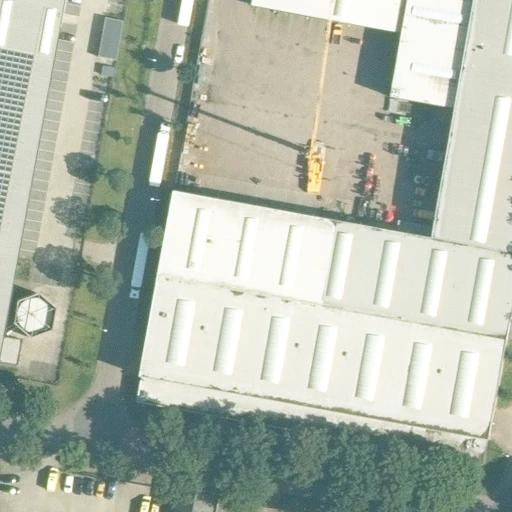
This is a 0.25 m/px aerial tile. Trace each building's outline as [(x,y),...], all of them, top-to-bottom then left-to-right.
[(0,0),(0,362),(16,365),(21,340),(0,336),(0,335),(56,27),(57,27),(62,0),(0,0)] [(511,0),(253,0),(253,6),(402,33),(391,97),(455,109),(432,238),(511,251),(511,0)] [(106,17),(102,55),(120,57),(124,19),(106,17)] [(142,376),(137,401),(261,423),(302,430),(431,454),(440,456),(483,463),(488,440),(489,440),(490,438),(496,404),(511,315),(511,251),(432,238),(174,191),(165,243),(147,340),(141,374),(140,376),(142,376)] [(14,295),(15,326),(53,324),(51,293),(14,295)] [(180,490),(175,511),(211,511),(214,496),(195,493),(180,490)]
